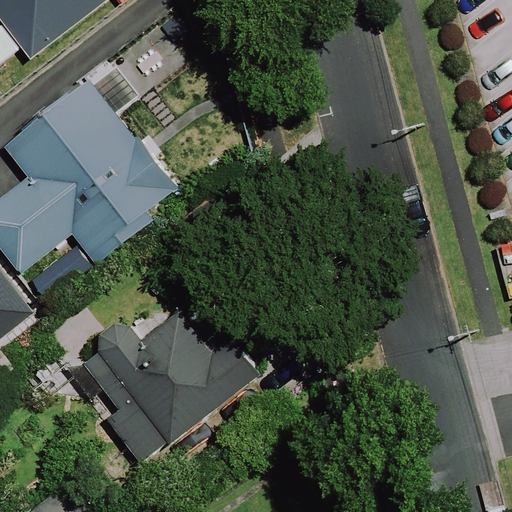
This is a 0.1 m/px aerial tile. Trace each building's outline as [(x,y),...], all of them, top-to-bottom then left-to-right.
[(115,0),(0,0),(0,18),(34,62),(115,0)] [(147,99),(119,64),(10,151),(33,180),(0,206),(0,247),(25,278),(76,238),(100,268),(135,240),(130,233),(180,193),(121,120),(147,99)] [(255,237),(227,194),(175,228),(202,271),(255,237)] [(242,398),(187,315),(143,345),(137,335),(89,367),(119,412),(109,419),(141,466),(242,398)] [(88,511),(75,489),(33,511),(88,511)]
